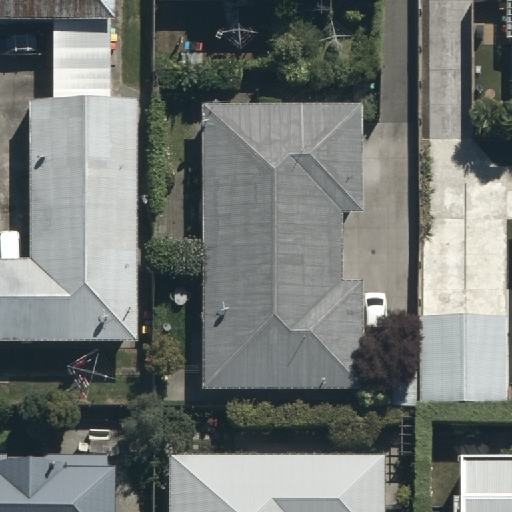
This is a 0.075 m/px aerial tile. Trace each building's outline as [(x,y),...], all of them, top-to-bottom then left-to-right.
[(0,0),(0,47),(55,49),(111,48),(112,0),(0,0)] [(154,0),(155,2),(171,2),(171,8),(224,8),(223,16),(335,16),(335,10),(383,10),(383,0),(154,0)] [(111,48),(55,49),(54,113),(27,113),(25,283),(0,282),(0,359),(134,361),(138,109),(110,109),(111,48)] [(362,119),(198,121),(201,407),(364,406),(363,299),(344,299),(343,231),(363,231),(362,119)] [(510,311),(424,311),(425,401),(510,401),(510,311)] [(501,458),(459,457),(458,511),(511,511),(511,452),(501,453),(501,458)] [(105,471),(0,470),(0,511),(112,511),(112,502),(105,502),(105,471)] [(382,511),(382,471),(167,471),(167,511),(382,511)]
